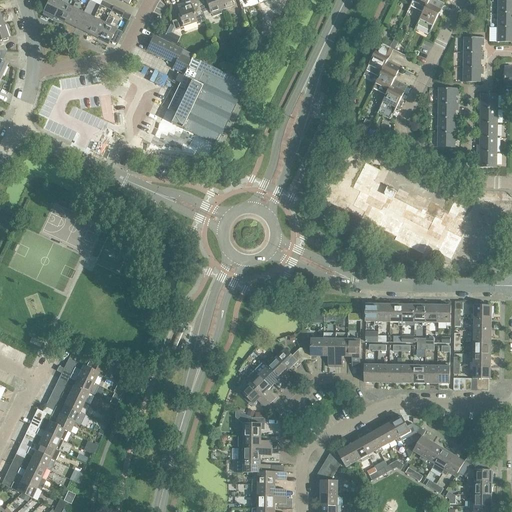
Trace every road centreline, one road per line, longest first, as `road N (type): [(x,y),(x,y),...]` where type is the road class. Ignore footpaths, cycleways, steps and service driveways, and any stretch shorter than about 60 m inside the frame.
road 1 (residential): [(466,173),(409,147),(400,128),(462,0)]
road 2 (tertiary): [(269,217),(319,51)]
road 3 (residential): [(301,461),(285,456),(286,416),(316,382),(347,379),(368,412)]
road 4 (tertiary): [(319,51),(249,207)]
road 5 (residential): [(466,173),(469,87),(489,88),(490,52),(511,53)]
road 6 (tertiary): [(227,251),(189,403)]
road 7 (tertiary): [(189,403),(245,260)]
road 8 (residential): [(511,285),(358,280)]
road 9 (residential): [(33,69),(119,58),(150,0)]
road 10 (residential): [(511,404),(404,402),(368,412)]
road 11 (residential): [(126,180),(16,131)]
